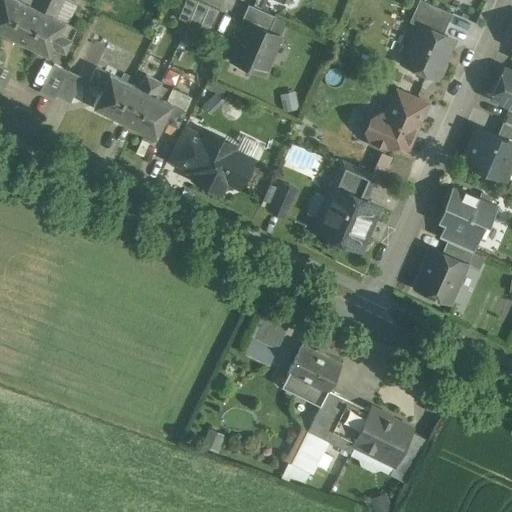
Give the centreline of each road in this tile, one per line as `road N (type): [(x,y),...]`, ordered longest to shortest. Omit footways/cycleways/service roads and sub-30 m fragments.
road 1 (unclassified): [(362,313),(0,137)]
road 2 (residential): [(362,313),(500,0)]
road 3 (unclassified): [(511,385),(362,313)]
